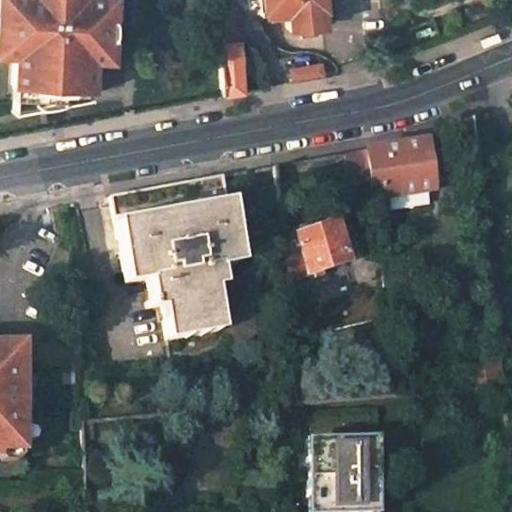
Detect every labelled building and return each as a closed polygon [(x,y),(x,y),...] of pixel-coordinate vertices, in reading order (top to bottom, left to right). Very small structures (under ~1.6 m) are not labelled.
[(0,0),(0,53),(13,54),(11,82),(89,86),(91,58),(108,58),(109,35),(106,35),(107,14),(111,15),(111,0),(0,0)] [(247,0),(248,9),(257,8),(255,0),(247,0)] [(255,0),(257,8),(258,15),(272,14),(285,13),(287,29),(321,26),(320,11),(322,11),(320,0),(255,0)] [(115,19),(111,15),(107,14),(106,35),(109,35),(110,35),(112,34),(114,32),(116,25),(115,19)] [(241,91),(237,41),(225,42),(223,20),(215,22),(220,95),(241,91)] [(290,68),(292,82),(326,77),(324,64),(290,68)] [(11,82),(12,97),(64,100),(89,95),(89,86),(11,82)] [(470,118),(453,125),(456,148),(473,147),(470,118)] [(416,141),(364,150),(368,181),(371,200),(430,190),(423,140),(416,141)] [(364,150),(343,154),(345,163),(346,177),(355,183),(368,181),(364,150)] [(164,189),(108,199),(124,283),(146,279),(150,301),(151,307),(159,306),(166,340),(218,330),(213,303),(212,303),(209,287),(218,285),(215,267),(237,263),(220,176),(221,178),(164,189)] [(299,253),(283,259),(286,283),(312,273),(314,278),(323,275),(322,270),(347,261),(333,222),(293,236),(299,253)] [(16,345),(0,345),(0,451),(19,451),(16,345)] [(499,363),(466,365),(467,375),(483,374),(484,387),(502,386),(499,363)] [(315,375),(298,377),(301,404),(318,402),(315,375)] [(91,422),(81,422),(82,440),(91,439),(91,422)] [(363,511),(363,435),(314,436),(315,454),(303,454),(304,494),(315,494),(316,511),(346,511),(345,511),(363,511)]
